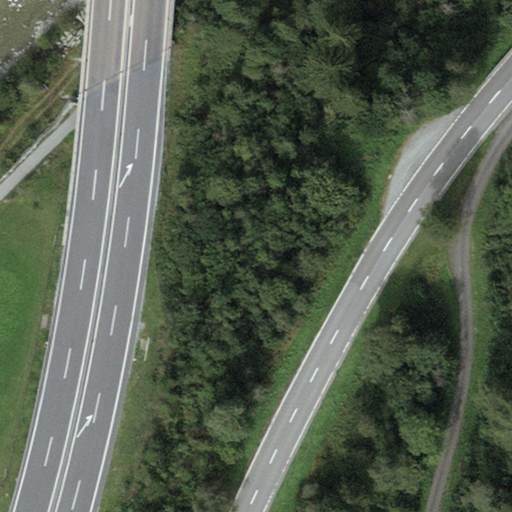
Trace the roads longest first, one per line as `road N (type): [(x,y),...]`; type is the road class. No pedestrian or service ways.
road 1 (trunk): [(70,511),(113,319),(150,0)]
road 2 (trunk): [(110,0),(75,316),(31,511)]
road 3 (primary): [(511,77),(386,245),(247,511)]
road 4 (unclassified): [(511,163),(470,206),(460,246),(481,392),(456,511)]
